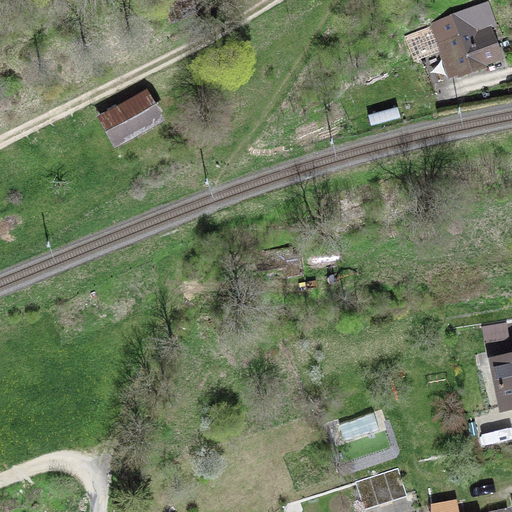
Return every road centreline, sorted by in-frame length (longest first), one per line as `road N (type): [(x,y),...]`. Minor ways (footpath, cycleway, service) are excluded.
road 1 (track): [(269,0),(0,140)]
road 2 (track): [(98,490),(96,468),(74,453),(0,479)]
